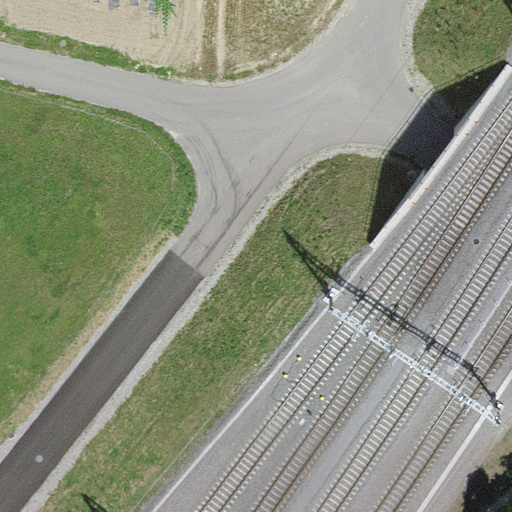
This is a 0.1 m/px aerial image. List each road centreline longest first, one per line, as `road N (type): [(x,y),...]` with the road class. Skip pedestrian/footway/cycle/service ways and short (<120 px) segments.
road 1 (unclassified): [(294,124),(0,66)]
road 2 (unclassified): [(511,210),(434,155),(371,133),(294,124)]
road 3 (unclassified): [(294,124),(394,0)]
